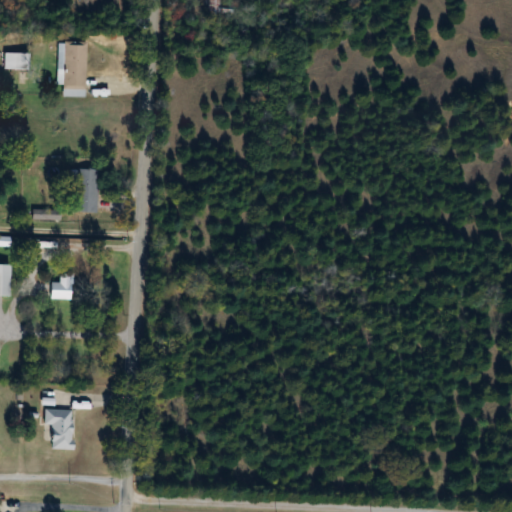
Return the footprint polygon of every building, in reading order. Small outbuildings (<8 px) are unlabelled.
[(229,18),(228,0),(208,0),(208,18),(229,18)] [(83,43),(59,43),(59,97),(82,97),(83,43)] [(1,54),(1,70),(26,70),(26,54),(1,54)] [(73,214),(95,214),(95,171),(73,171),(73,214)] [(47,296),(103,297),(103,260),(67,260),(67,276),(57,276),(57,283),(47,283),(47,296)] [(8,265),(0,265),(0,296),(8,297),(8,265)] [(70,411),(41,411),(41,427),(47,427),(47,451),(70,451),(70,411)]
